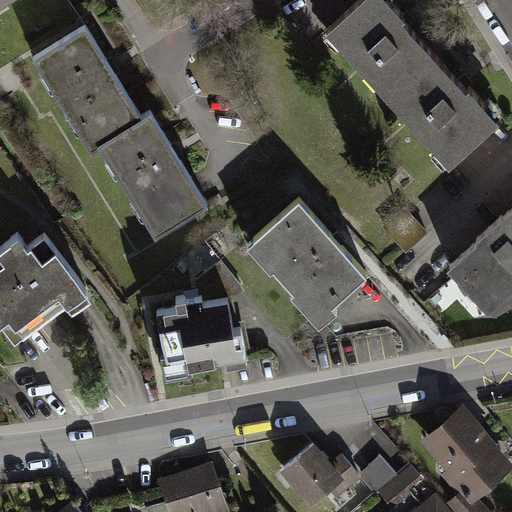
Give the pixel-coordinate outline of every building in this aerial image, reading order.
[(347,50),(385,91),(432,48),(419,34),(418,33),(410,23),(406,19),(403,17),(400,13),(403,11),(392,0),(349,0),(341,7),(329,18),(323,24),(327,29),(347,50)] [(86,24),(33,57),(91,150),(100,144),(99,143),(143,115),(143,113),(128,91),(126,87),(124,84),(116,72),(111,64),(107,57),(86,24)] [(449,66),(432,48),(385,91),(427,137),(447,159),(450,157),(455,151),(467,141),(478,131),(489,121),(494,116),(497,113),(468,82),(467,81),(465,83),(463,81),(459,77),(451,68),(449,66)] [(162,126),(151,108),(143,113),(143,115),(99,143),(100,144),(156,235),(209,202),(208,201),(204,194),(196,181),(192,174),(181,158),(177,150),(172,142),(166,132),(164,129),(162,126)] [(303,198),(251,245),(274,271),(277,268),(298,291),(294,294),(323,325),(342,308),(337,304),(370,274),(303,198)] [(458,280),(464,288),(466,286),(487,309),(489,307),(492,310),(506,303),(511,298),(511,285),(511,286),(511,285),(511,203),(508,207),(505,210),(502,213),(500,212),(493,218),(480,230),(473,236),(475,238),(467,244),(453,257),(446,264),(456,275),(458,280)] [(404,204),(382,225),(406,251),(410,247),(417,240),(428,230),(411,211),(404,204)] [(17,233),(0,246),(0,323),(12,340),(64,301),(70,310),(91,294),(45,234),(28,247),(17,233)] [(179,305),(157,309),(166,355),(158,357),(162,379),(192,373),(190,366),(217,361),(218,369),(246,363),(245,357),(249,356),(243,325),(235,327),(229,298),(201,303),(199,293),(178,298),(179,305)] [(464,401),(421,439),(446,468),(442,472),(460,492),(471,505),(481,496),(511,468),(511,460),(498,444),(501,442),(464,401)] [(315,442),(280,470),(309,505),(330,488),(336,495),(361,476),(358,473),(341,452),(330,461),(315,442)] [(380,453),(358,473),(361,476),(376,493),(380,489),(395,506),(412,490),(409,487),(423,475),(411,462),(399,474),(380,453)] [(230,511),(212,457),(158,475),(169,511),(230,511)] [(436,491),(410,511),(455,511),(447,503),(436,491)] [(447,503),(455,511),(494,511),(481,496),(471,505),(460,492),(447,503)] [(82,511),(72,499),(57,511),(82,511)]
